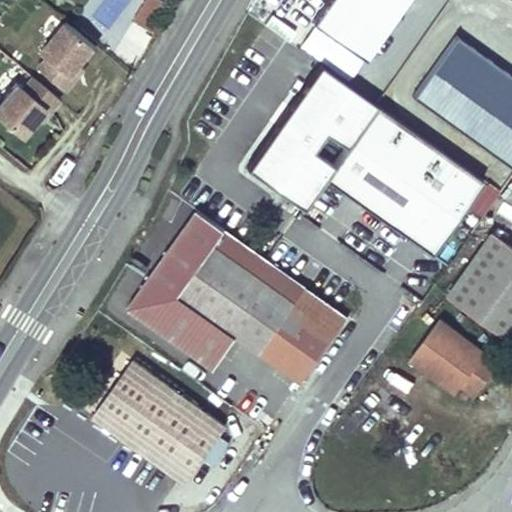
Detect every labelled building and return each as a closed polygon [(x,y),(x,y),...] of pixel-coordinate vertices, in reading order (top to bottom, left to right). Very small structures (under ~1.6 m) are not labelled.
[(173,5),(165,0),(147,0),(134,19),(153,33),(173,5)] [(369,64),(413,0),(328,0),(312,25),(369,64)] [(44,52),(49,56),(40,67),(70,92),(88,71),(79,64),(95,44),(69,23),(53,42),(44,52)] [(511,79),(455,38),(413,96),(511,164),(511,79)] [(368,97),(309,57),(241,160),(296,201),(319,168),(368,97)] [(25,75),(0,104),(0,118),(24,139),(56,102),(25,75)] [(476,170),(368,97),(319,168),(428,240),(476,170)] [(488,182),(465,206),(477,217),(500,193),(488,182)] [(511,244),(493,231),(448,294),(511,339),(511,244)] [(117,259),(127,245),(121,242),(112,256),(117,259)] [(302,381),(348,315),(307,286),(296,302),(214,244),(180,294),(302,381)] [(461,385),(486,351),(440,317),(410,357),(456,391),(461,385)] [(475,396),(500,362),(486,351),(461,385),(475,396)] [(225,424),(134,359),(93,415),(185,481),(225,424)]
